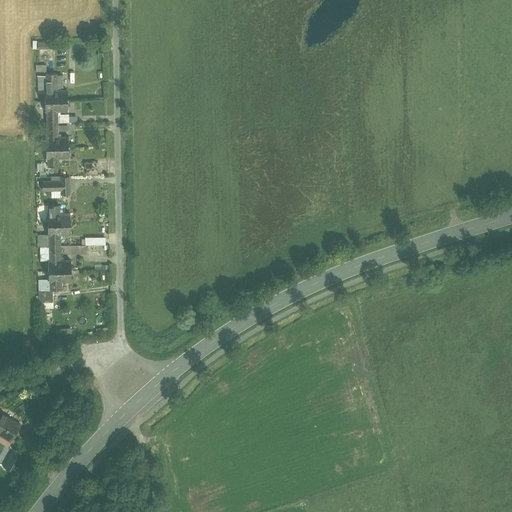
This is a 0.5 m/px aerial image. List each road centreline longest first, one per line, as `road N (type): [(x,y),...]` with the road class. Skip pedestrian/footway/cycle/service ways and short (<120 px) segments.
road 1 (primary): [(138,390),(312,277),(511,213)]
road 2 (unclassified): [(108,358),(117,335),(112,0)]
road 3 (primary): [(35,511),(138,390)]
